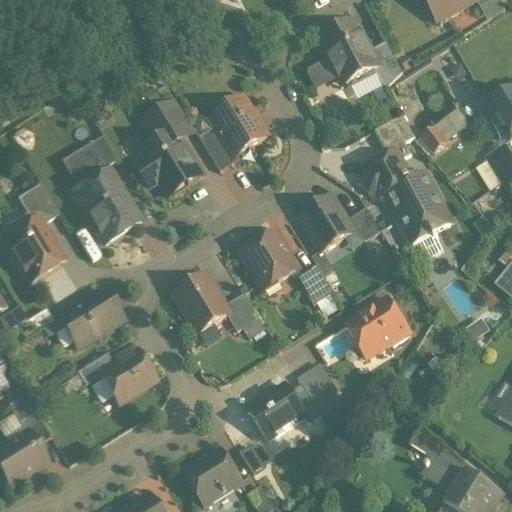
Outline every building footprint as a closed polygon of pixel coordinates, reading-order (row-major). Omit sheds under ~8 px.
[(425,0),(438,25),(476,5),(477,4),(475,0),(425,0)] [(498,0),(475,0),(477,4),(476,5),(480,11),(499,1),(498,0)] [(371,54),(355,25),(319,45),(328,63),(305,75),(305,76),(326,65),(335,79),(341,76),(347,88),(374,74),(380,71),(371,54)] [(402,77),(386,46),(371,54),(380,71),(374,74),(382,89),(388,91),(402,77)] [(511,87),(497,97),(501,103),(490,110),(510,145),(511,143),(511,87)] [(244,102),(211,122),(219,134),(234,160),(236,159),(267,140),(244,102)] [(176,106),(155,119),(168,140),(174,136),(180,146),(195,136),(176,106)] [(403,119),(375,134),(389,160),(407,151),(405,146),(415,141),(403,119)] [(448,120),(435,130),(446,144),(459,135),(448,120)] [(435,130),(422,140),(434,156),(447,146),(446,144),(435,130)] [(219,134),(201,145),(220,176),(239,164),(236,159),(234,160),(219,134)] [(168,140),(142,156),(147,165),(137,171),(149,190),(159,184),(169,200),(171,199),(174,200),(188,192),(188,188),(202,180),(180,146),(174,136),(168,140)] [(103,140),(78,155),(93,179),(118,164),(103,140)] [(511,157),(505,146),(485,159),(502,186),(510,199),(511,196),(511,157)] [(424,177),(411,184),(400,164),(411,158),(407,151),(389,160),(365,173),(367,177),(365,184),(371,195),(378,197),(380,201),(385,198),(399,225),(401,224),(405,231),(404,235),(408,242),(411,243),(413,247),(415,246),(417,248),(421,249),(436,241),(438,240),(435,235),(450,227),(424,177)] [(488,163),(476,170),(491,193),(502,186),(488,163)] [(109,176),(73,198),(104,247),(140,225),(109,176)] [(58,219),(39,188),(17,202),(29,222),(38,216),(45,227),(58,219)] [(331,200),(300,219),(322,255),(353,235),(346,223),(331,200)] [(380,235),(365,211),(346,223),(353,235),(357,233),(365,244),(380,235)] [(45,235),(37,222),(3,244),(7,251),(6,254),(16,270),(19,270),(29,286),(63,265),(53,249),(54,246),(48,236),(45,235)] [(276,234),(239,257),(263,294),(299,272),(276,234)] [(436,241),(421,249),(417,248),(415,246),(413,247),(414,249),(406,253),(411,261),(414,259),(418,267),(443,254),(436,241)] [(511,256),(507,252),(498,263),(505,269),(509,271),(511,267),(511,256)] [(511,267),(509,271),(495,287),(511,300),(511,267)] [(316,268),(296,280),(314,308),(333,295),(316,268)] [(206,278),(174,298),(198,337),(227,319),(230,317),(225,308),(222,305),(225,303),(217,290),(214,292),(206,278)] [(100,295),(58,321),(77,351),(119,326),(100,295)] [(244,296),(225,308),(230,317),(227,319),(237,335),(259,321),(244,296)] [(387,302),(371,312),(372,314),(346,329),(367,362),(392,346),(393,347),(410,337),(387,302)] [(19,311),(0,323),(0,325),(7,337),(17,331),(28,324),(19,311)] [(28,324),(17,331),(25,343),(54,325),(46,313),(28,324)] [(115,369),(99,379),(100,380),(119,409),(156,386),(137,355),(115,369)] [(107,357),(77,376),(85,389),(100,380),(99,379),(115,369),(107,357)] [(320,368),(297,382),(301,388),(302,388),(319,416),(333,408),(336,394),(320,368)] [(319,416),(302,388),(301,388),(290,396),(305,419),(304,420),(308,427),(321,419),(319,416)] [(285,389),(248,413),(268,443),(304,420),(305,419),(290,396),(285,389)] [(511,397),(499,418),(498,417),(498,418),(511,427),(511,397)] [(51,442),(35,416),(19,426),(26,438),(27,437),(36,451),(51,442)] [(477,477),(422,430),(415,439),(410,448),(432,462),(428,468),(426,467),(423,470),(426,472),(422,478),(452,497),(444,508),(450,511),(487,511),(498,494),(476,481),(477,477)] [(26,438),(0,453),(0,472),(11,490),(46,468),(36,451),(27,437),(26,438)] [(237,457),(251,478),(267,468),(252,447),(237,457)] [(220,453),(184,476),(205,509),(241,486),(220,453)] [(272,511),(274,511),(260,489),(247,497),(256,511),(272,511)] [(155,511),(148,499),(126,511),(155,511)]
